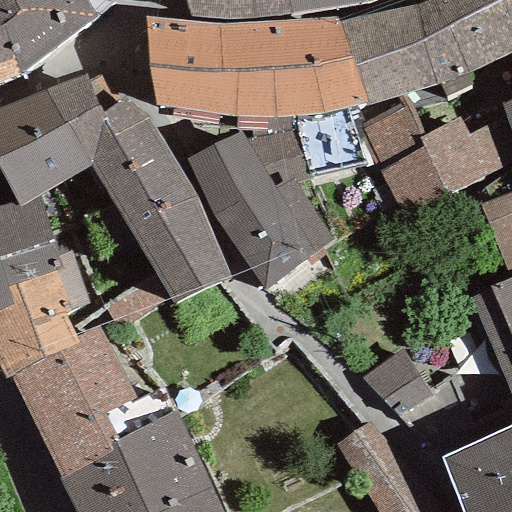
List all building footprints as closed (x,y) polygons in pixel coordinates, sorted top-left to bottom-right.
[(0,0),(0,63),(13,59),(23,76),(46,57),(14,0),(0,0)] [(14,0),(46,57),(113,3),(112,0),(14,0)] [(290,14),(285,0),(184,0),(190,16),(224,20),(290,14)] [(367,2),(366,0),(285,0),(290,14),(367,2)] [(511,52),(509,45),(511,43),(511,0),(429,0),(423,3),(340,22),(367,106),(438,84),(446,98),(473,84),(469,74),(511,55),(511,52)] [(337,17),(276,22),(293,116),(310,179),(365,163),(347,109),(367,106),(340,22),(337,17)] [(219,24),(145,18),(154,106),(221,117),(219,24)] [(293,116),(276,22),(219,24),(221,117),(236,117),(293,116)] [(0,83),(23,76),(13,59),(0,63),(0,83)] [(175,306),(231,281),(198,202),(147,117),(124,98),(100,116),(82,76),(0,106),(0,168),(2,172),(17,204),(38,193),(91,165),(175,306)] [(511,98),(501,104),(511,137),(511,98)] [(404,103),(360,126),(384,171),(379,173),(405,221),(511,164),(511,148),(498,122),(469,137),(459,117),(422,136),(404,103)] [(310,179),(293,116),(236,117),(236,131),(185,160),(214,219),(266,289),(329,242),(294,183),(310,179)] [(511,192),(480,206),(505,273),(511,270),(511,269),(511,192)] [(60,270),(38,193),(17,204),(0,208),(0,311),(12,307),(7,287),(54,272),(60,270)] [(511,399),(511,269),(511,270),(511,278),(466,297),(511,399)] [(69,313),(54,272),(7,287),(12,307),(0,311),(0,370),(5,379),(9,376),(77,343),(75,336),(65,314),(69,313)] [(135,398),(98,326),(75,336),(77,343),(9,376),(58,480),(111,451),(107,447),(118,441),(103,414),(135,398)] [(431,396),(400,350),(361,381),(399,419),(431,396)] [(58,480),(74,511),(221,511),(174,413),(118,441),(107,447),(111,451),(58,480)] [(426,511),(367,423),(333,442),(374,511),(426,511)] [(511,511),(511,423),(439,456),(460,511),(511,511)]
